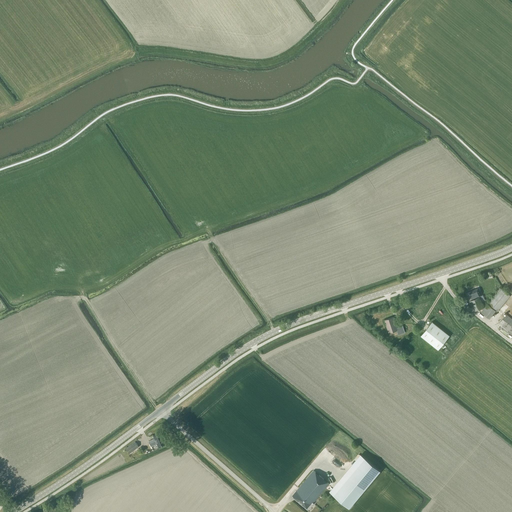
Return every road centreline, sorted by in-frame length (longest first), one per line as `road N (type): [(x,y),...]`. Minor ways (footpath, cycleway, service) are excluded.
road 1 (tertiary): [(160,410),(269,333),(440,273)]
road 2 (tertiary): [(14,511),(160,410)]
road 3 (tertiary): [(272,511),(160,410)]
